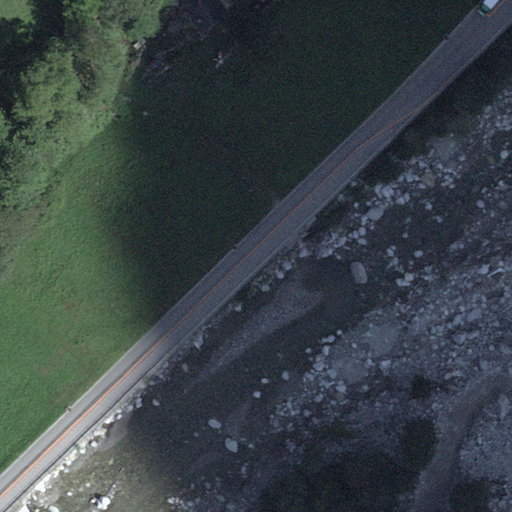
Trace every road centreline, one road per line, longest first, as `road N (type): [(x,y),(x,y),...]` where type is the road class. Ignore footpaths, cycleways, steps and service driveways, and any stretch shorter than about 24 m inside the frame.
road 1 (tertiary): [(0,499),(504,0)]
road 2 (unknown): [(403,106),(474,249),(511,303)]
road 3 (track): [(511,413),(425,511)]
